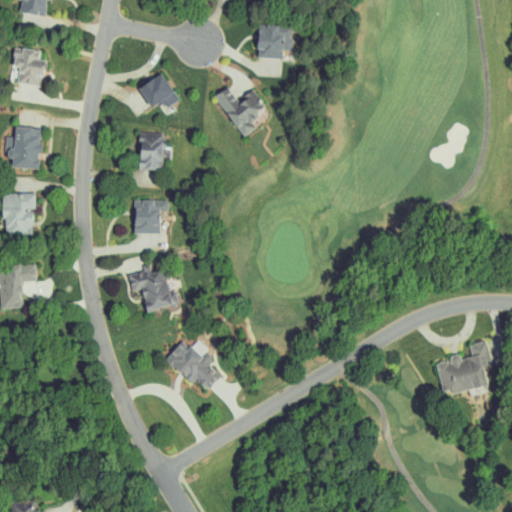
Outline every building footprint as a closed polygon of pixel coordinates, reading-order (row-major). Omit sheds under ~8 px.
[(20,0),(18,12),(44,17),(46,0),(20,0)] [(256,57),(281,58),(282,50),(291,50),(292,27),(257,25),(256,57)] [(39,87),(44,60),(36,59),(38,51),(14,47),(10,67),(18,68),(16,83),(39,87)] [(137,88),(149,108),(162,100),(167,107),(178,100),(160,73),(137,88)] [(241,137),(255,128),(249,118),(265,109),(252,89),(236,99),(228,86),(214,95),(241,137)] [(41,129),(12,126),(8,167),(37,170),(41,129)] [(137,170),(162,169),(162,133),(136,133),(137,170)] [(32,193),(1,194),(3,236),(34,235),(32,193)] [(159,210),(167,210),(167,199),(132,200),(133,234),(159,233),(159,210)] [(178,303),(173,287),(165,289),(157,262),(126,270),(132,292),(139,290),(146,312),(178,303)] [(0,309),(21,308),(20,281),(35,281),(34,265),(0,265),(0,309)] [(182,340),(164,360),(190,384),(195,380),(206,390),(220,375),(208,364),(214,357),(195,340),(190,347),(182,340)] [(486,386),(482,367),(491,366),(486,341),(468,345),(470,356),(459,359),(458,357),(434,362),(442,395),(486,386)]
